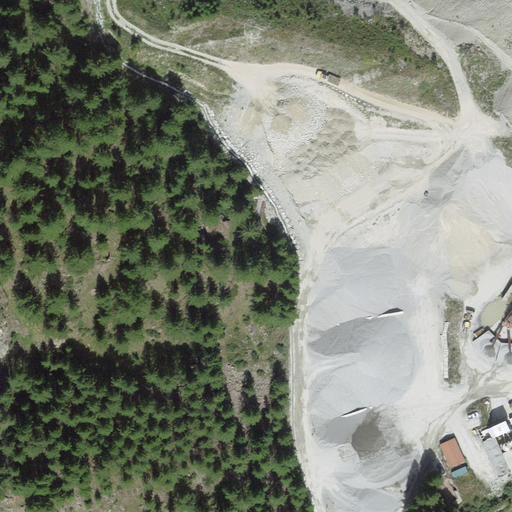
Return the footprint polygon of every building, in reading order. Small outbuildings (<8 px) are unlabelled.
[(490,329),(472,341),(480,352),(497,339),(490,329)] [(511,429),(511,417),(491,427),(495,437),(511,429)] [(455,438),(439,444),(450,468),(465,461),(455,438)] [(511,449),(503,453),(511,475),(511,449)] [(455,475),(468,471),(467,465),(453,470),(455,475)]
